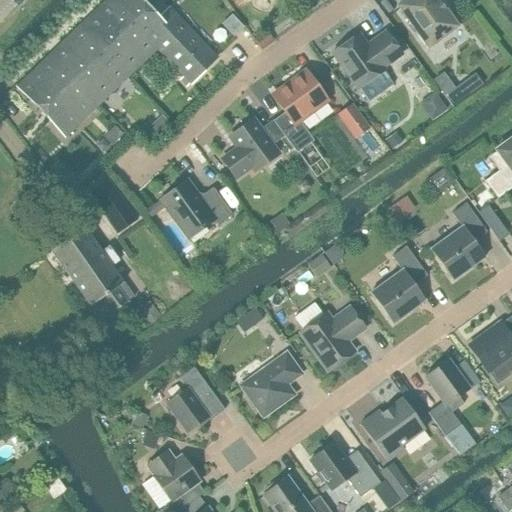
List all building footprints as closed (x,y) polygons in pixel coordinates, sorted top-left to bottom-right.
[(158,19),(139,0),(105,0),(17,86),(66,137),(157,48),(183,75),(181,77),(188,84),(216,57),(170,8),(158,19)] [(458,27),(438,0),(400,0),(399,1),(400,3),(397,5),(428,48),(458,27)] [(234,35),(242,27),(231,16),(223,24),(234,35)] [(358,34),(332,52),(358,89),(368,102),(394,84),(384,71),(382,68),(402,54),(386,32),(367,45),(358,34)] [(296,153),(313,140),(299,121),(327,100),(306,70),(272,95),(284,113),(273,121),(284,136),(296,153)] [(352,103),(337,114),(355,139),(370,129),(352,103)] [(254,171),(279,154),(254,119),(230,137),(239,151),(235,154),(233,151),(222,159),(236,178),(251,167),(254,171)] [(273,121),(264,128),(275,143),(284,136),(273,121)] [(109,133),(105,137),(112,144),(122,134),(115,127),(109,133)] [(511,138),(495,150),(506,167),(485,181),(497,198),(511,187),(511,138)] [(117,234),(137,220),(110,181),(89,194),(117,234)] [(204,196),(197,194),(187,181),(161,200),(188,238),(214,219),(218,225),(233,215),(214,189),(204,196)] [(413,216),(431,202),(420,188),(402,201),(413,216)] [(477,212),(488,204),(481,194),(471,202),(477,212)] [(453,280),(485,257),(474,241),(487,232),(466,203),(452,213),(462,227),(430,250),(453,280)] [(488,206),(478,213),(492,232),(502,225),(488,206)] [(292,229),(303,214),(293,207),(282,221),(292,229)] [(134,298),(112,267),(118,263),(108,249),(102,253),(84,227),(52,250),(91,306),(101,299),(111,314),(134,298)] [(393,324),(425,300),(414,285),(427,276),(406,246),(392,257),(402,270),(370,293),(393,324)] [(329,294),(308,308),(317,320),(337,306),(329,294)] [(149,301),(137,309),(149,326),(161,318),(149,301)] [(304,330),(300,333),(316,354),(328,371),(354,351),(346,339),(352,335),(354,337),(365,329),(353,312),(349,308),(332,320),(327,313),(324,316),(304,330)] [(276,313),(262,317),(265,328),(279,325),(276,313)] [(511,337),(500,322),(468,345),(488,372),(511,354),(511,337)] [(263,418),(294,395),(287,385),(302,374),(286,353),(240,386),(263,418)] [(463,435),(458,427),(461,425),(452,413),(464,404),(459,397),(470,389),(449,360),(425,377),(443,402),(428,413),(445,436),(448,435),(453,442),(463,435)] [(210,421),(225,410),(194,367),(179,378),(187,389),(166,404),(187,432),(207,417),(210,421)] [(425,429),(402,398),(382,413),(379,410),(360,424),(387,461),(404,449),(401,446),(425,429)] [(355,472),(334,443),(310,461),(331,490),(347,479),(360,497),(380,483),(357,450),(356,451),(365,464),(355,472)] [(167,450),(151,462),(147,465),(154,475),(152,477),(170,501),(166,504),(171,511),(177,511),(204,492),(197,483),(201,480),(182,455),(175,461),(167,450)] [(413,492),(392,463),(379,472),(400,501),(413,492)] [(307,504),(287,477),(263,494),(275,511),(331,511),(319,495),(307,504)] [(511,496),(507,490),(498,497),(502,504),(508,511),(511,509),(511,496)]
